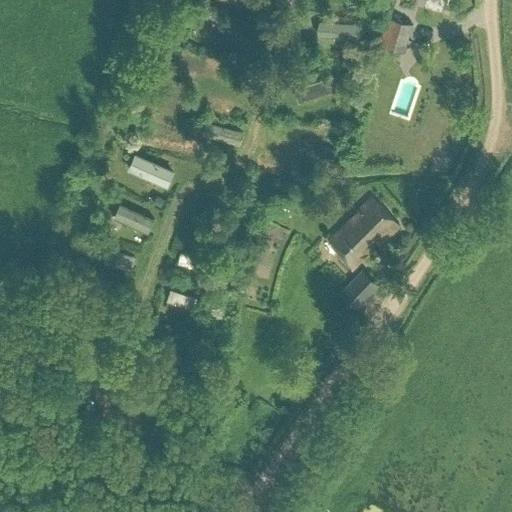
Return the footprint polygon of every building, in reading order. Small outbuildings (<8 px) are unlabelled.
[(208,10),(211,0),(196,0),(195,5),(208,10)] [(381,44),(404,51),(413,22),(390,15),(381,44)] [(219,42),(224,32),(196,21),(193,33),(219,42)] [(202,74),(205,62),(180,56),(176,66),(202,74)] [(301,102),(327,91),(323,81),(297,91),(301,102)] [(188,111),(190,99),(161,93),(158,105),(188,111)] [(240,144),(244,131),(208,122),(204,134),(240,144)] [(309,161),(311,149),(283,140),(280,152),(309,161)] [(159,178),(165,167),(144,153),(136,164),(159,178)] [(269,202),(272,188),(260,185),(256,199),(269,202)] [(300,210),(303,199),(277,190),(273,200),(300,210)] [(387,240),(402,227),(375,197),(359,210),(360,212),(330,237),(341,249),(337,252),(350,267),(375,244),(371,239),(380,231),(387,240)] [(147,228),(152,218),(127,206),(121,218),(147,228)] [(132,267),(135,256),(108,249),(105,260),(132,267)] [(206,268),(208,256),(180,251),(178,263),(206,268)] [(363,269),(341,292),(355,305),(377,283),(363,269)] [(193,309),(197,297),(171,288),(166,300),(193,309)]
